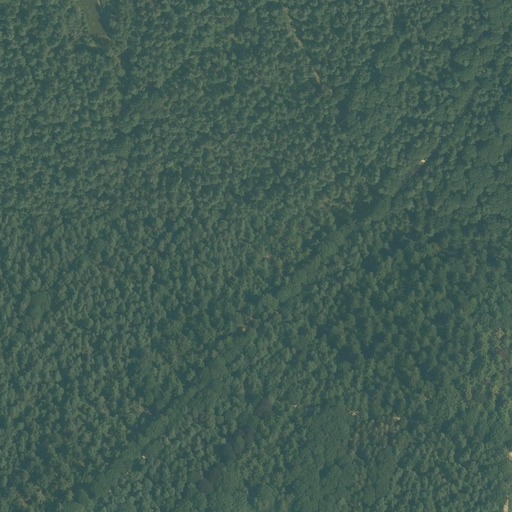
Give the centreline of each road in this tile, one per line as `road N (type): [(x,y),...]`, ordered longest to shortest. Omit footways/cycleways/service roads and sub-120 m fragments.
road 1 (track): [(0,67),(98,42),(118,47),(119,117),(133,129),(117,220),(204,299),(359,156),(378,99),(373,48),(396,27),(391,0)]
road 2 (track): [(93,511),(429,153),(511,11)]
road 3 (track): [(511,435),(202,397)]
road 4 (track): [(511,282),(460,309),(423,353),(323,383),(281,406)]
